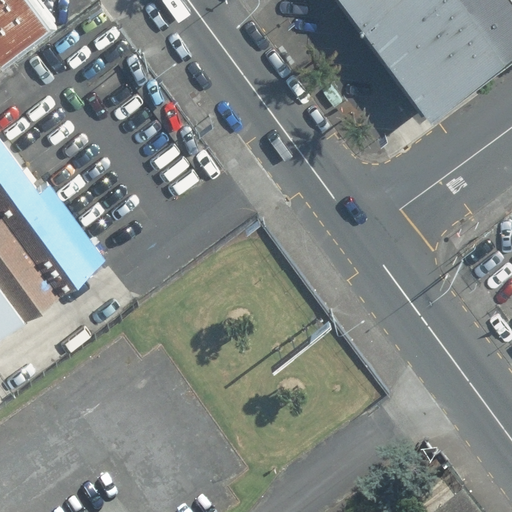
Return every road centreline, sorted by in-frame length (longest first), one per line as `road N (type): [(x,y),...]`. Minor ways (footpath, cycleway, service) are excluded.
road 1 (primary): [(186,0),(356,230)]
road 2 (primary): [(356,230),(511,444)]
road 3 (unclassified): [(511,119),(356,230)]
